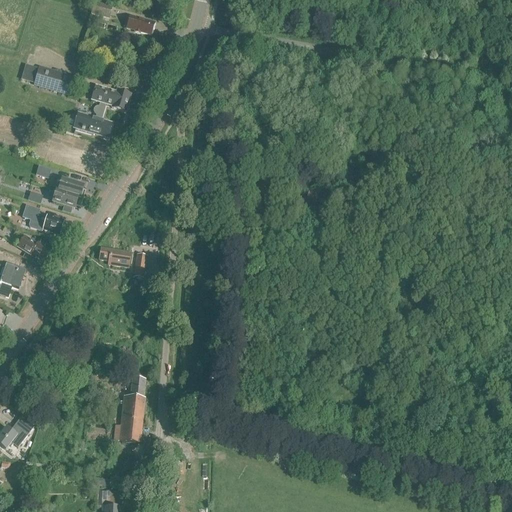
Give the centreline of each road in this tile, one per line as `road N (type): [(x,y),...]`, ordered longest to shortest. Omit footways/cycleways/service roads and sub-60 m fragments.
road 1 (unclassified): [(154,511),(180,128),(175,84)]
road 2 (tertiary): [(0,364),(175,84)]
road 3 (unclassified): [(195,27),(511,84)]
